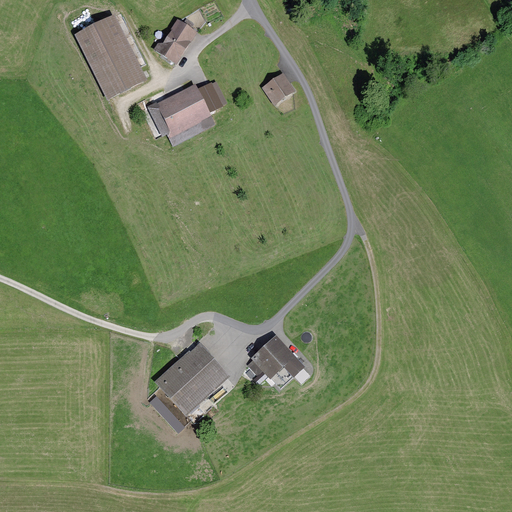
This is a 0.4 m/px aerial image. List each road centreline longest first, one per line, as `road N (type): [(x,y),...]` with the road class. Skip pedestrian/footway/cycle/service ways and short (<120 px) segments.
road 1 (unclassified): [(250,0),(300,77),(353,230),(347,247),(270,325),(248,329),(202,316),(159,339)]
road 2 (track): [(352,213),(370,246),(381,357),(362,392),(220,482)]
road 3 (track): [(159,339),(98,323),(0,279)]
